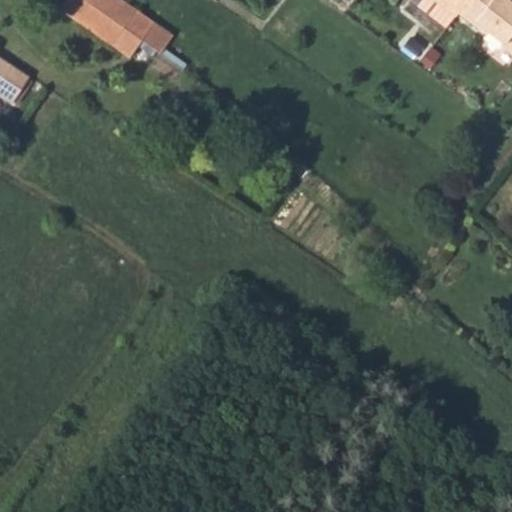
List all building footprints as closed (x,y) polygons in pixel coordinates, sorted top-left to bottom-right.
[(133,59),(144,44),(79,0),(66,0),(60,10),(133,59)] [(119,0),(79,0),(144,44),(163,53),(173,36),(119,0)] [(412,0),(444,25),(455,10),(463,0),(412,0)] [(463,0),(455,10),(483,33),(486,29),(500,40),(497,44),(511,55),(511,4),(510,3),(511,0),(463,0)] [(30,77),(0,56),(0,95),(13,103),(30,77)] [(230,118),(237,108),(225,100),(219,110),(230,118)]
